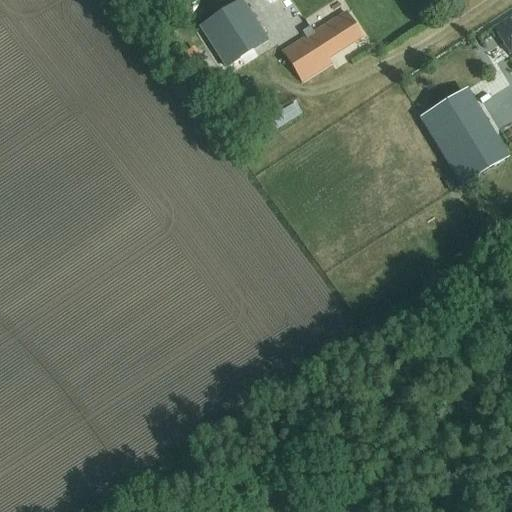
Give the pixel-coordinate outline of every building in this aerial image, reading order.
[(202,0),(197,3),(207,20),(223,11),(216,0),(202,0)] [(260,0),(257,2),(268,18),(293,0),(260,0)] [(241,1),(200,28),(226,68),(268,41),(241,1)] [(330,64),(327,59),(361,38),(345,14),(283,53),(302,82),(330,64)] [(511,15),(492,28),(511,58),(511,15)] [(467,90),(419,120),(461,188),(508,158),(467,90)]
